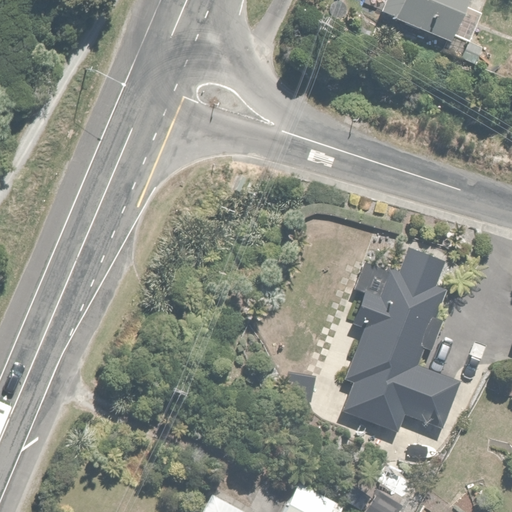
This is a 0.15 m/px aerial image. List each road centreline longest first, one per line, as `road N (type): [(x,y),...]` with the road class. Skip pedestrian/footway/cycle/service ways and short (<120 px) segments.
road 1 (primary): [(0,449),(153,89)]
road 2 (residential): [(153,89),(511,217)]
